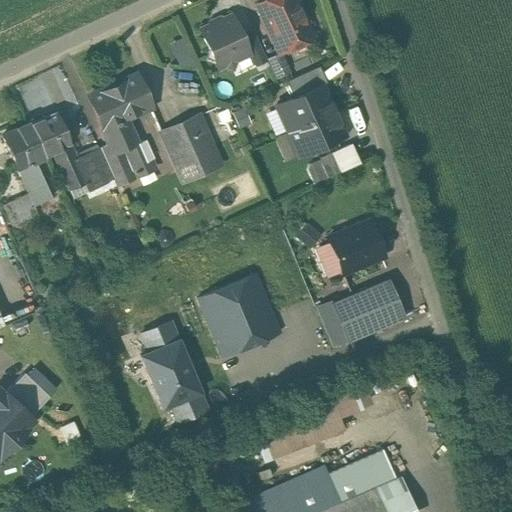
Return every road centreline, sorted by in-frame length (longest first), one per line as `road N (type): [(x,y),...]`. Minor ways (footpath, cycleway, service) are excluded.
road 1 (unclassified): [(335,0),(499,511)]
road 2 (residential): [(0,77),(165,0)]
